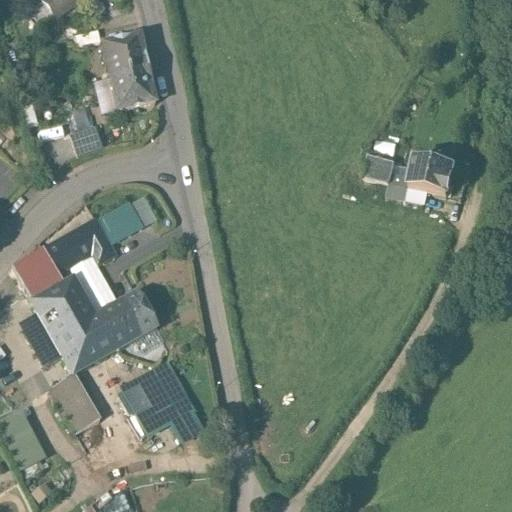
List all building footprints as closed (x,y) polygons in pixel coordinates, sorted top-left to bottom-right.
[(79,5),(75,0),(36,0),(53,23),(79,5)] [(98,44),(106,79),(146,69),(138,34),(98,44)] [(146,69),(106,79),(116,117),(156,107),(146,69)] [(78,162),(107,152),(99,130),(70,140),(78,162)] [(458,166),(413,157),(408,181),(393,177),(395,167),(369,160),(364,180),(390,187),(386,202),(405,206),(410,186),(452,195),(458,166)] [(116,262),(110,250),(141,233),(127,207),(96,224),(96,223),(75,234),(76,236),(42,252),(9,271),(29,304),(26,305),(68,382),(46,395),(73,441),(100,425),(73,381),(115,359),(114,356),(159,330),(138,293),(93,319),(72,280),(62,286),(56,276),(89,260),(96,273),(116,262)] [(0,365),(9,361),(4,352),(0,353),(0,365)] [(167,370),(119,396),(146,444),(170,431),(180,450),(204,437),(167,370)] [(19,419),(0,429),(0,441),(18,476),(42,463),(19,419)]
